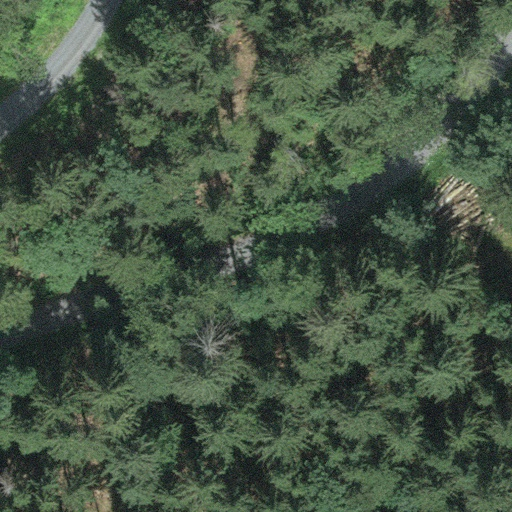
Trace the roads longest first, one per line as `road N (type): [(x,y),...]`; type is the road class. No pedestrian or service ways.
road 1 (track): [(0,334),(247,245),(403,176),(460,121),(511,51)]
road 2 (track): [(0,123),(46,85),(104,0)]
